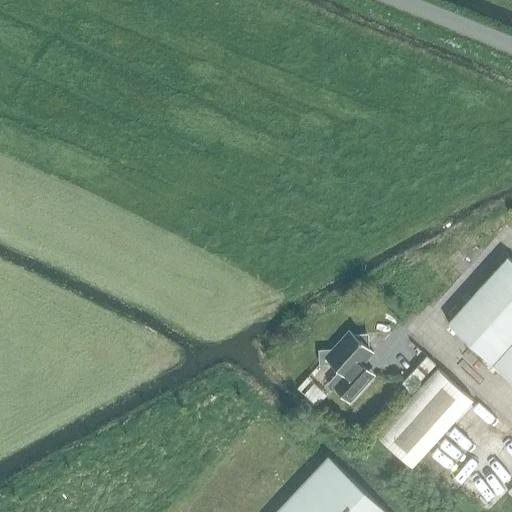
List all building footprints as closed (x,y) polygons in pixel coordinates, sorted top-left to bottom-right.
[(511,260),(508,257),(448,323),(511,380),(511,260)] [(354,335),(349,331),(331,350),(320,351),(320,364),(332,363),(340,370),(329,383),(350,402),(370,380),(358,369),(373,353),(368,348),(365,351),(361,348),(361,345),(363,345),(362,340),(361,340),(361,335),(354,335)] [(426,357),(401,384),(409,392),(435,365),(426,357)] [(472,401),(436,368),(376,435),(412,468),(472,401)] [(277,511),(388,511),(329,457),(277,511)]
